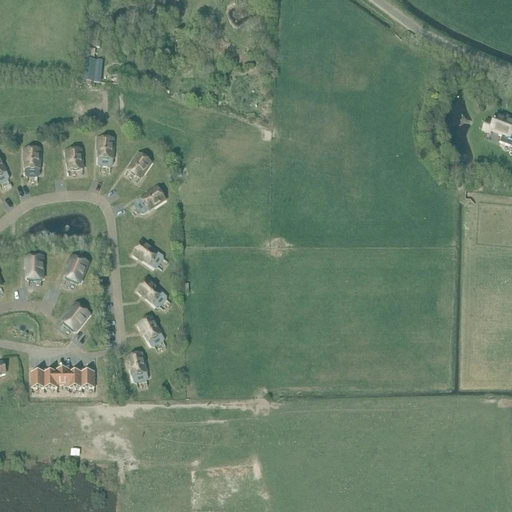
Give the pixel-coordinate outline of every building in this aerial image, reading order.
[(100,85),(103,62),(86,60),(84,83),(100,85)] [(511,119),(507,118),(506,120),(496,117),(493,125),(488,124),(484,134),(490,136),(490,133),(502,138),(500,144),(511,148),(511,119)] [(99,140),(99,146),(99,165),(102,169),(109,169),(113,166),(113,160),(114,141),(99,140)] [(25,150),(25,157),(26,157),(26,175),(30,179),(36,179),(40,176),(40,170),(40,151),(25,150)] [(82,152),(67,152),(67,159),(68,159),(69,172),(83,171),(82,152)] [(136,161),(129,172),(140,180),(151,164),(139,156),(136,160),(136,161)] [(0,157),(0,185),(1,186),(7,183),(9,178),(0,157)] [(152,193),(141,200),(137,203),(136,209),(139,214),(144,215),(165,202),(157,189),(152,192),(152,193)] [(142,244),(133,256),(138,260),(139,259),(154,270),(159,269),(163,263),(162,258),(142,244)] [(77,286),(80,285),(88,265),(72,258),(69,264),(70,265),(65,279),(66,281),(77,286)] [(41,283),(43,281),(43,259),(25,259),(25,266),(26,266),(26,281),(28,283),(41,283)] [(148,281),(137,292),(142,296),(156,309),(161,309),(166,304),(166,299),(162,295),(148,281)] [(73,334),(76,333),(89,316),(75,305),(71,311),(72,311),(63,323),(63,326),(73,334)] [(151,319),(138,326),(141,332),(141,331),(150,348),(156,349),(161,346),(163,341),(151,319)] [(141,355),(127,359),(128,365),(129,365),(132,378),(134,383),(138,386),(145,384),(148,380),(141,355)] [(32,374),(32,390),(57,390),(57,387),(69,387),(69,390),(94,390),(94,374),(84,374),(84,371),(42,372),(42,374),(32,374)] [(23,389),(15,390),(16,398),(24,397),(23,389)]
